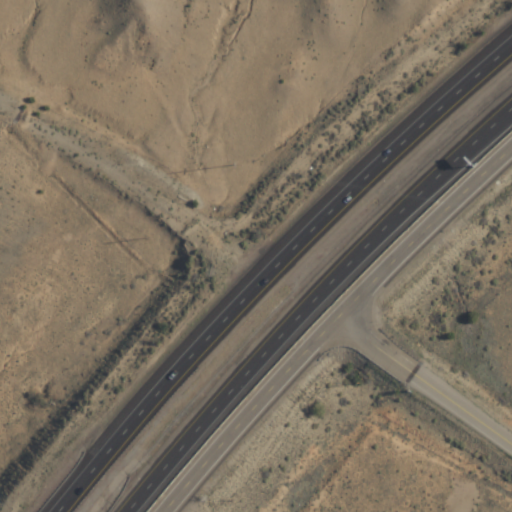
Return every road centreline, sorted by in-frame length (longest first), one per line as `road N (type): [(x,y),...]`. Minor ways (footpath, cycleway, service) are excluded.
road 1 (motorway): [(511,52),(270,288),(71,511)]
road 2 (motorway): [(146,511),(319,315),(511,124)]
road 3 (residential): [(166,511),(382,273),(511,149)]
road 4 (residential): [(511,447),(336,323)]
